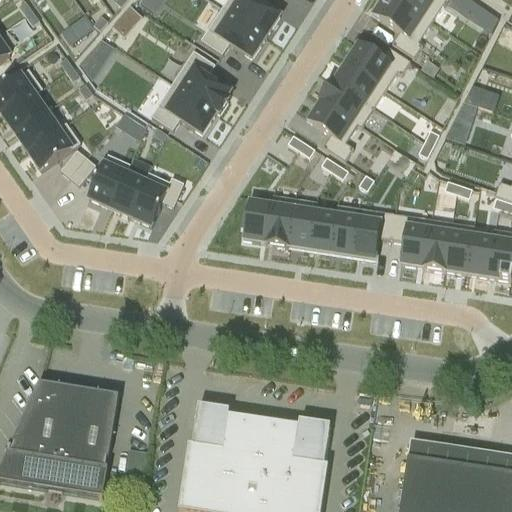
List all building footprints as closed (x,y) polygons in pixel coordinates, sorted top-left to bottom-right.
[(124,0),(121,0),(115,7),(121,12),(129,3),(124,0)] [(146,0),(141,8),(155,18),(167,0),(146,0)] [(242,0),(230,19),(266,43),(280,21),(258,6),(261,0),(242,0)] [(390,0),(387,0),(374,20),(400,38),(392,50),(414,64),(422,52),(423,51),(411,43),(424,22),(390,0)] [(390,0),(424,22),(438,1),(449,9),(455,0),(390,0)] [(463,0),(455,0),(449,9),(478,28),(486,16),(480,11),(463,0)] [(25,7),(19,11),(26,21),(32,16),(25,7)] [(32,16),(26,21),(33,31),(39,26),(32,16)] [(208,35),(201,46),(222,60),(229,50),(252,64),(266,43),(230,19),(216,40),(208,35)] [(85,21),(62,37),(70,49),(93,33),(85,21)] [(101,23),(93,31),(99,37),(107,28),(101,23)] [(0,46),(0,67),(10,61),(0,46)] [(359,50),(346,70),(367,84),(378,91),(390,72),(402,80),(403,79),(411,67),(389,53),(381,65),(359,50)] [(194,74),(180,95),(216,119),(219,121),(228,108),(225,106),(231,97),(208,82),(215,71),(194,57),(186,69),(194,74)] [(66,63),(60,68),(67,78),(73,73),(66,63)] [(427,64),(421,74),(433,82),(439,73),(427,64)] [(346,70),(334,88),(366,109),(378,91),(367,84),(346,70)] [(73,73),(67,78),(74,88),(80,83),(73,73)] [(21,80),(0,94),(0,117),(3,122),(34,100),(21,80)] [(333,88),(321,106),(322,106),(354,127),(366,109),(334,88),(333,88)] [(86,90),(79,95),(86,105),(93,100),(86,90)] [(158,111),(151,123),(173,137),(180,126),(202,141),(216,119),(180,95),(166,116),(158,111)] [(34,100),(3,122),(15,139),(47,118),(34,100)] [(322,106),(309,126),(332,141),(324,153),(345,167),(353,155),(354,154),(342,146),(354,127),(322,106)] [(47,118),(15,139),(28,157),(59,135),(47,118)] [(156,134),(152,140),(162,147),(166,140),(156,134)] [(59,135),(28,157),(41,177),(72,155),(59,135)] [(430,136),(424,147),(433,152),(439,140),(430,136)] [(294,140),(288,149),(299,156),(304,147),(294,140)] [(304,147),(299,156),(310,163),(316,155),(304,147)] [(424,147),(418,159),(427,164),(433,152),(424,147)] [(395,156),(386,169),(394,174),(402,160),(395,156)] [(77,157),(61,176),(70,184),(86,164),(77,157)] [(327,162),(321,171),(332,178),(338,169),(327,162)] [(86,164),(70,184),(79,192),(96,172),(86,164)] [(104,169),(88,204),(110,214),(126,179),(104,169)] [(338,169),(332,178),(343,185),(349,176),(338,169)] [(126,179),(110,214),(130,223),(145,188),(126,179)] [(366,180),(358,191),(367,197),(374,186),(366,180)] [(145,188),(130,223),(151,232),(162,208),(173,213),(184,189),(172,184),(166,197),(145,188)] [(447,186),(444,196),(457,200),(460,190),(447,186)] [(511,191),(501,188),(496,203),(511,207),(511,191)] [(460,190),(457,200),(469,204),(472,195),(460,190)] [(0,225),(13,217),(0,196),(0,225)] [(496,203),(492,213),(505,217),(508,207),(496,203)] [(245,218),(242,233),(245,233),(243,245),(267,248),(271,222),(273,211),(249,207),(247,218),(245,218)] [(267,248),(267,250),(288,253),(288,252),(290,239),(294,214),(273,211),(271,222),(267,248)] [(290,239),(288,252),(309,255),(315,217),(294,214),(290,239)] [(315,217),(309,255),(331,258),(335,232),(337,220),(315,217)] [(358,224),(352,261),(376,265),(379,243),(391,245),(395,220),(381,218),(380,227),(358,224)] [(335,232),(331,258),(352,261),(358,224),(337,220),(335,232)] [(395,220),(391,245),(404,247),(400,269),(424,272),(430,235),(408,231),(409,222),(395,220)] [(424,272),(424,274),(445,277),(445,276),(451,238),(430,235),(424,272)] [(451,238),(445,276),(467,279),(472,241),(451,238)] [(472,241),(467,279),(488,282),(494,245),(472,241)] [(511,247),(494,245),(488,282),(499,284),(511,286),(511,282),(511,247)] [(108,463),(119,401),(39,388),(12,448),(14,449),(10,458),(8,458),(0,474),(0,487),(65,498),(103,504),(107,474),(105,474),(106,463),(108,463)] [(179,511),(322,511),(328,471),(324,471),(330,431),(299,426),(298,431),(298,432),(228,421),(229,416),(198,411),(192,451),(188,450),(179,511)] [(147,454),(130,451),(126,472),(144,475),(147,454)] [(511,511),(511,479),(408,463),(400,511),(511,511)]
